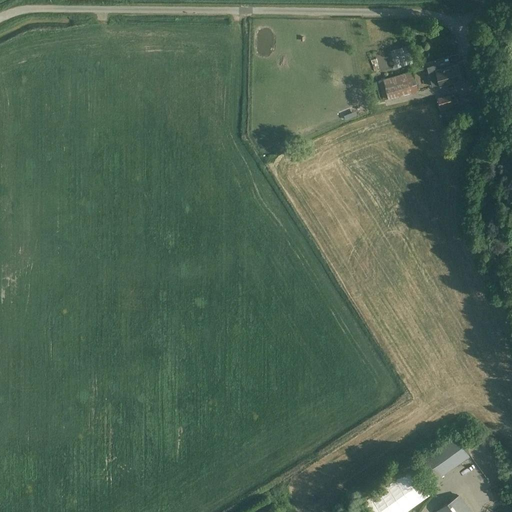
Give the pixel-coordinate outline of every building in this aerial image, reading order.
[(413,62),(408,43),(392,48),(398,67),(413,62)] [(440,84),(441,86),(462,80),(458,65),(437,71),(435,65),(427,67),(432,86),(440,84)] [(413,71),(378,81),(383,99),(388,97),(389,99),(419,90),(413,71)] [(454,107),(451,95),(437,98),(440,110),(454,107)] [(466,106),(445,112),(447,118),(468,112),(466,106)] [(455,435),(423,458),(436,479),(469,456),(455,435)] [(471,511),(459,495),(436,511),(471,511)] [(361,502),(352,507),(355,511),(364,511),(366,511),(361,502)]
